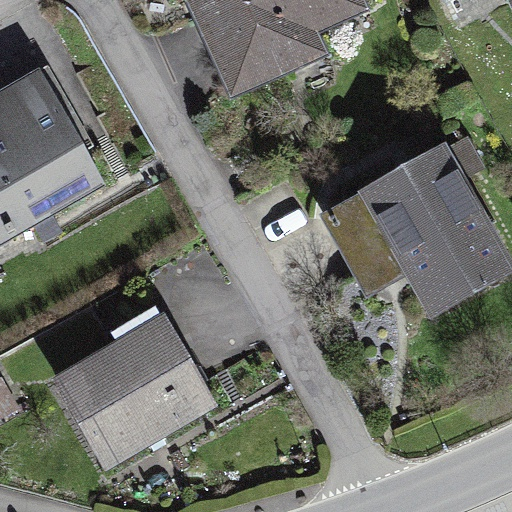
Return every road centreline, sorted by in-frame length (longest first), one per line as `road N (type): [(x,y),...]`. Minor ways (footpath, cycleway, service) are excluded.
road 1 (residential): [(89,0),(394,508)]
road 2 (tertiary): [(394,508),(511,459)]
